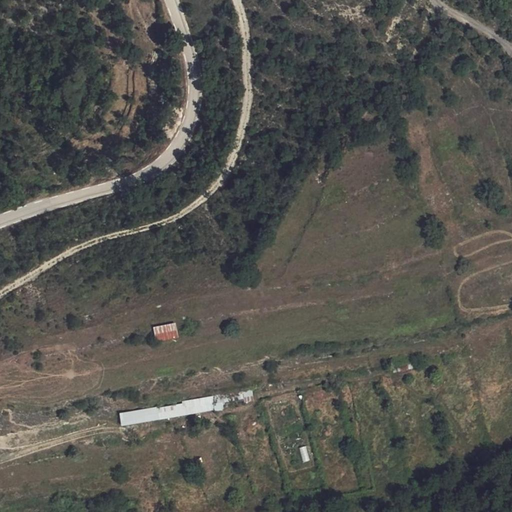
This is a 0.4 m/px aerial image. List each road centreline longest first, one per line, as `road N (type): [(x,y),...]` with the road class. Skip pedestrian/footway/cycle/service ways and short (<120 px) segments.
road 1 (track): [(237,0),(247,31),(246,120),(232,164),(179,216),(85,242),(0,293)]
road 2 (secondary): [(0,222),(117,184),(171,153),(194,92),(171,0)]
road 3 (track): [(0,462),(96,432),(162,423)]
